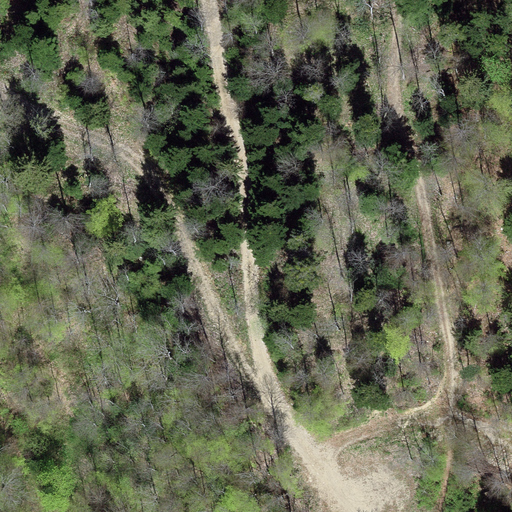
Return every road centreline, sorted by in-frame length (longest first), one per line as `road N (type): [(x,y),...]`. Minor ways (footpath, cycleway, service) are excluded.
road 1 (track): [(208,0),(234,96),(276,407),(352,511)]
road 2 (track): [(0,82),(138,160),(223,334),(276,407)]
road 3 (track): [(299,444),(410,419),(511,443)]
road 4 (track): [(458,326),(458,410),(444,511)]
